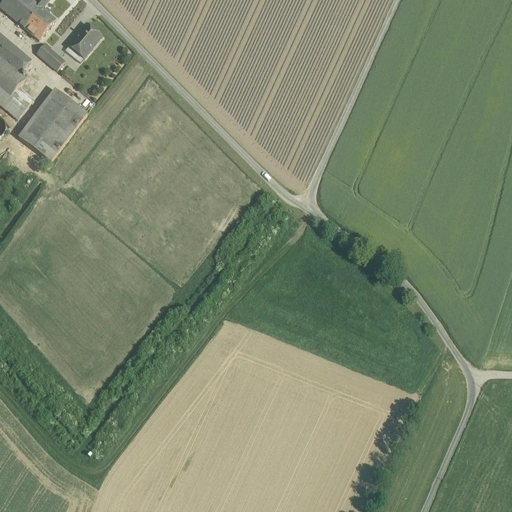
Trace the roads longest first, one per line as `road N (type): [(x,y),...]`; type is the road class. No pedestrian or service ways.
road 1 (unclassified): [(301,210),(409,288),(473,373),(477,387),(423,511)]
road 2 (unclassified): [(301,210),(91,0)]
road 3 (unclassified): [(396,0),(301,210)]
